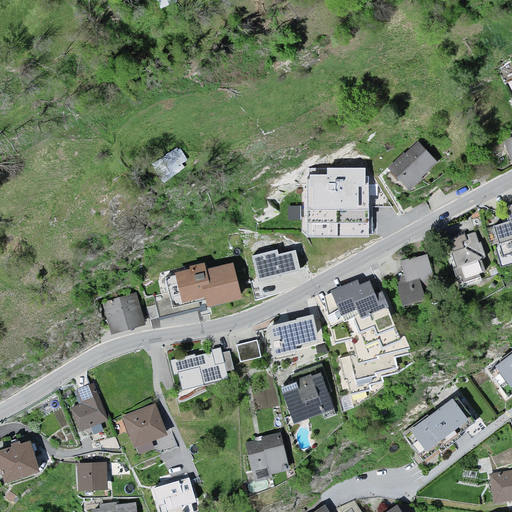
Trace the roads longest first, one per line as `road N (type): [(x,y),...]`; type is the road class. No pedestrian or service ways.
road 1 (tertiary): [(511,179),(238,325),(130,341),(0,413)]
road 2 (residential): [(333,511),(329,501),(338,490),(415,486),(511,411)]
